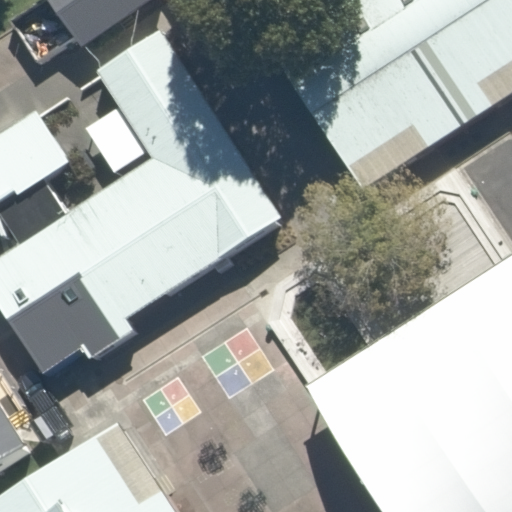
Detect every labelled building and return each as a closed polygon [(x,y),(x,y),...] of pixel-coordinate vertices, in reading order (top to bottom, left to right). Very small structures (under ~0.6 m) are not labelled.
[(147,0),(51,0),(84,46),(147,0)] [(511,0),(322,0),(259,42),(363,191),(511,93),(511,0)] [(287,216),(161,27),(98,70),(154,154),(0,256),(0,305),(44,374),(85,347),(90,359),(133,331),(127,320),(287,216)] [(0,203),(67,161),(35,111),(0,132),(0,203)] [(0,457),(25,442),(0,404),(0,457)] [(178,511),(118,422),(0,497),(0,511),(178,511)]
